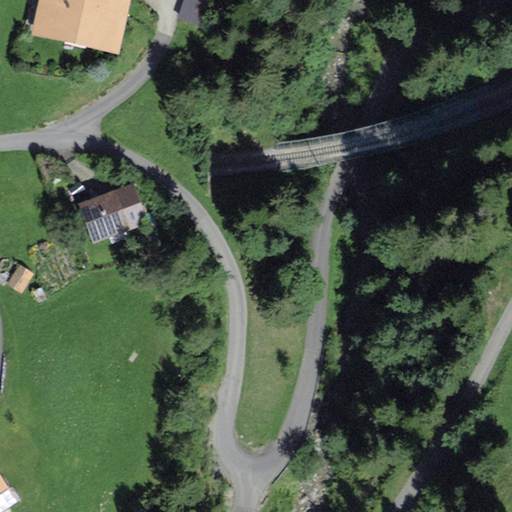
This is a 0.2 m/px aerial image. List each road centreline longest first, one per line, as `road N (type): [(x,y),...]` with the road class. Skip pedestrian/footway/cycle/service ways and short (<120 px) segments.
road 1 (residential): [(342,174),(322,244),(319,316),(300,405),(283,451),(250,468),(233,460),(223,436),(238,306),(205,225),(161,179),(127,159),(69,143),(0,144)]
road 2 (track): [(511,312),(398,511)]
road 3 (residential): [(504,0),(414,54),(379,110)]
